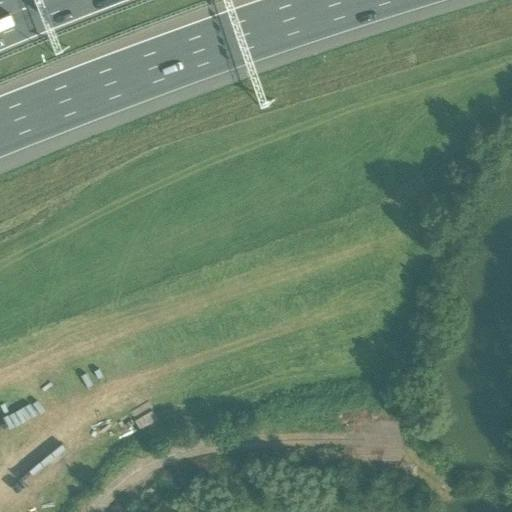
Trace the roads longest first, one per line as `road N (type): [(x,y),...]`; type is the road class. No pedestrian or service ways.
road 1 (motorway): [(0,134),(349,0)]
road 2 (track): [(102,511),(132,477),(178,456),(300,436),(398,449),(435,475)]
